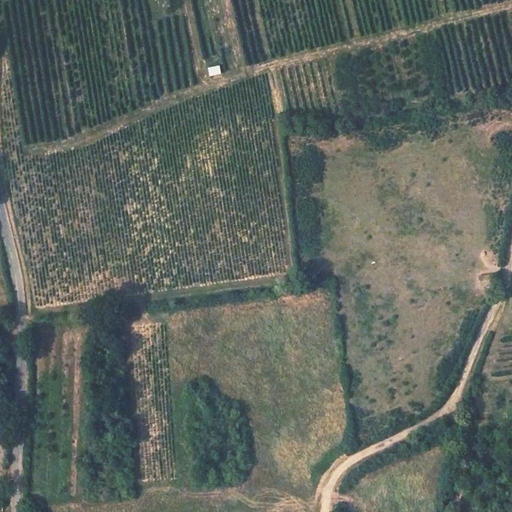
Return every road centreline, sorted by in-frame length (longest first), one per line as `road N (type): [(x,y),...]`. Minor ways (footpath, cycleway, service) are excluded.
road 1 (track): [(323,511),(329,491),(362,454),(453,396),(511,241)]
road 2 (unclassified): [(16,511),(19,294),(0,192)]
